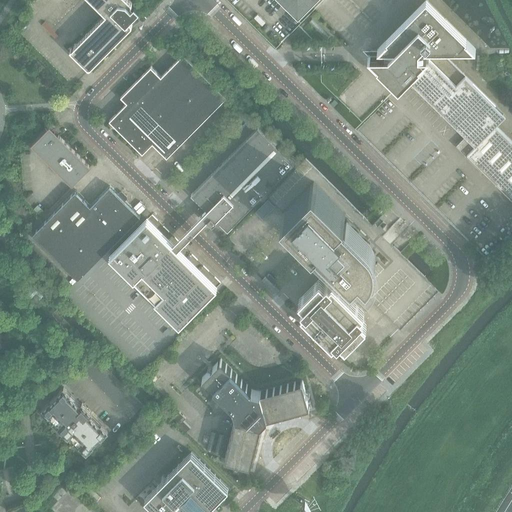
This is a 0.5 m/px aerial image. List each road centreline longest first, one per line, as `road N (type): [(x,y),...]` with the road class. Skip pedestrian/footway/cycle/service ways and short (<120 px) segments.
road 1 (unclassified): [(358,396),(82,125),(85,96),(185,0)]
road 2 (unclassified): [(358,396),(456,293),(459,267),(426,220),(201,0)]
road 3 (unclassified): [(243,511),(358,396)]
